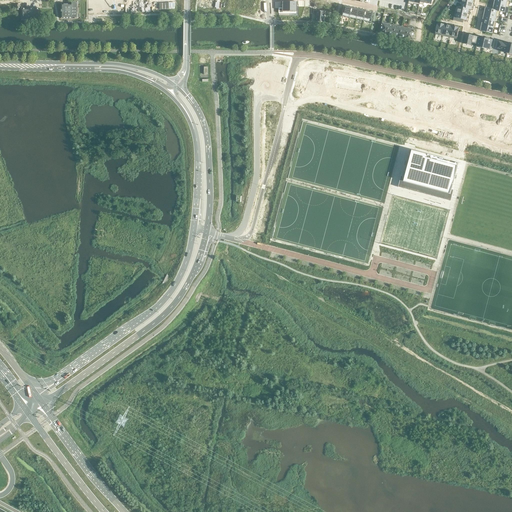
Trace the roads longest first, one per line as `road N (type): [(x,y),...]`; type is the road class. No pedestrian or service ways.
road 1 (track): [(94,453),(69,415),(81,397),(199,303),(157,281),(145,293)]
road 2 (tertiary): [(41,404),(165,313),(191,280),(207,233)]
road 3 (residential): [(511,66),(271,20)]
road 4 (tertiary): [(193,230),(181,273),(159,305),(36,395)]
road 5 (unclassified): [(285,100),(511,161)]
road 6 (unclassified): [(511,97),(301,54)]
road 7 (tertiary): [(173,84),(114,64),(0,61)]
road 8 (tertiary): [(0,68),(122,71),(170,92)]
road 9 (tertiary): [(207,233),(207,136),(179,87)]
road 10 (tertiary): [(170,92),(198,146),(193,230)]
road 11 (secondary): [(123,511),(41,404)]
road 12 (secondary): [(30,413),(104,511)]
